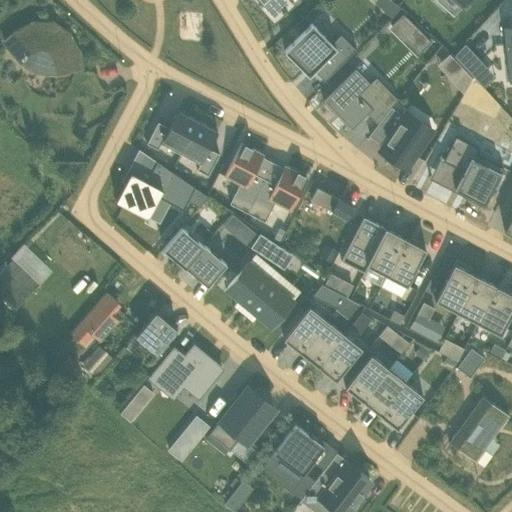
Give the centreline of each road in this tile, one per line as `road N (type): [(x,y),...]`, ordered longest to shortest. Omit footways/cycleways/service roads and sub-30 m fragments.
road 1 (residential): [(448,511),(236,345),(87,212),(153,70)]
road 2 (residential): [(342,170),(153,70)]
road 3 (residential): [(222,0),(278,90),(342,170)]
road 4 (residential): [(511,260),(342,170)]
